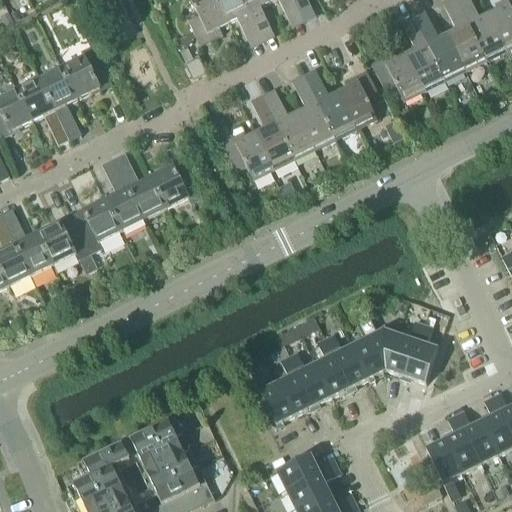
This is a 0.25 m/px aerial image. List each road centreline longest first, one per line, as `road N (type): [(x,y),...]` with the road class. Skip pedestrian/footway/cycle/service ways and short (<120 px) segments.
road 1 (residential): [(0,383),(411,177)]
road 2 (residential): [(0,201),(389,0)]
road 3 (residential): [(505,365),(452,244),(411,177)]
road 4 (residential): [(505,365),(500,377),(351,450)]
road 5 (residential): [(0,397),(45,511)]
